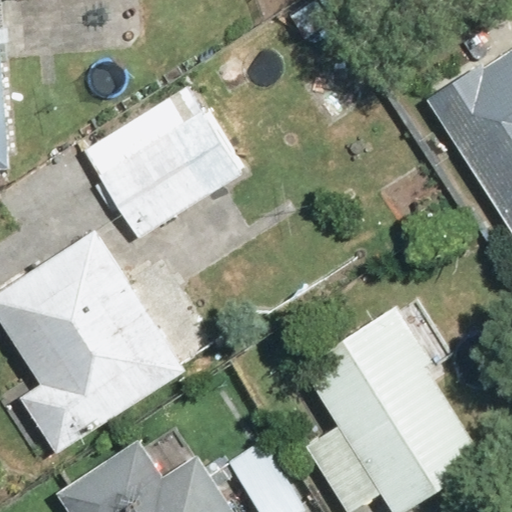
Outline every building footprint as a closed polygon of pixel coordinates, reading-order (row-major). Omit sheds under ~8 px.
[(0,0),(0,150),(18,150),(18,64),(17,0),(0,0)] [(511,52),(446,94),(511,199),(511,52)] [(262,156),(209,81),(100,158),(153,233),(262,156)] [(73,448),(89,438),(199,373),(111,225),(1,291),(56,382),(40,392),(73,448)] [(363,511),(398,492),(408,509),(499,456),(411,304),(320,356),(357,421),(322,441),(363,511)] [(254,511),(219,454),(199,466),(175,425),(76,485),(92,511),(254,511)]
